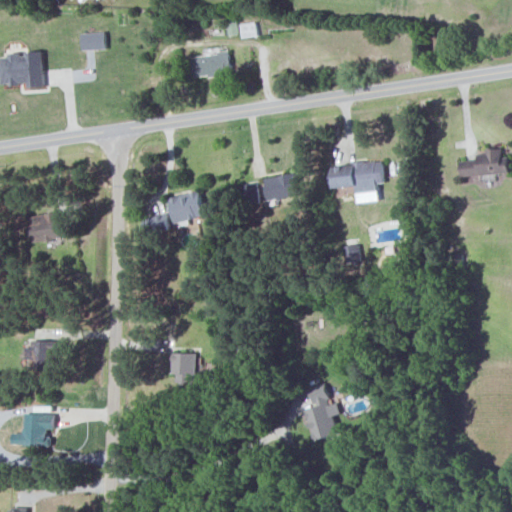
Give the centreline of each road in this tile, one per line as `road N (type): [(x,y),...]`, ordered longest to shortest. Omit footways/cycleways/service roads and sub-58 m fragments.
road 1 (residential): [(0,147),(511,70)]
road 2 (residential): [(121,129),(108,511)]
